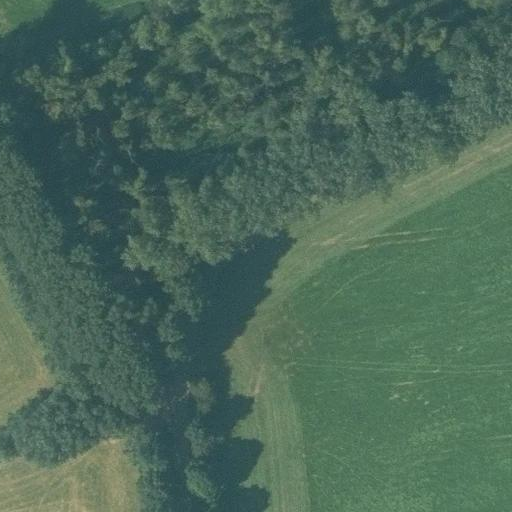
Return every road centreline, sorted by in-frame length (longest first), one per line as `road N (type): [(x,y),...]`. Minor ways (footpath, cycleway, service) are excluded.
road 1 (track): [(511,83),(261,226),(208,278),(185,330),(174,417),(181,511)]
road 2 (track): [(174,417),(123,377),(0,194)]
